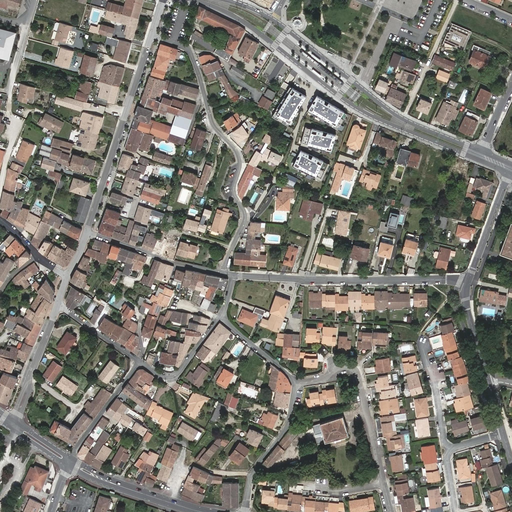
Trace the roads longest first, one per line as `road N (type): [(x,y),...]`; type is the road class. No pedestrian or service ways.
road 1 (tertiary): [(192,0),(242,21),(364,112),(477,159)]
road 2 (residential): [(151,35),(189,50),(212,123),(239,158),(233,190),(245,218),(221,272)]
road 3 (tertiary): [(480,150),(393,113),(272,19)]
road 4 (residential): [(233,275),(467,280)]
road 5 (tertiary): [(86,231),(151,35)]
road 6 (residential): [(382,484),(355,370),(294,383)]
road 7 (residential): [(86,231),(221,272)]
road 8 (residential): [(294,383),(289,420),(252,471),(246,511)]
road 9 (tertiary): [(15,420),(57,305)]
